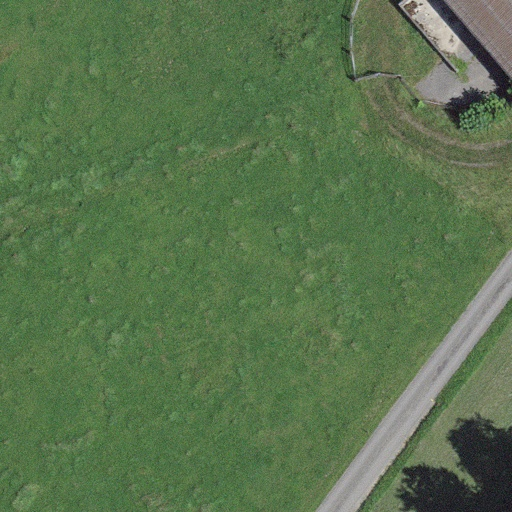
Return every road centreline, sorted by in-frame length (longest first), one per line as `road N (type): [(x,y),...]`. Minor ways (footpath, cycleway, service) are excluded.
road 1 (track): [(402,79),(0,232)]
road 2 (unclassified): [(367,511),(511,315)]
road 3 (track): [(511,141),(468,153),(360,32),(374,0)]
